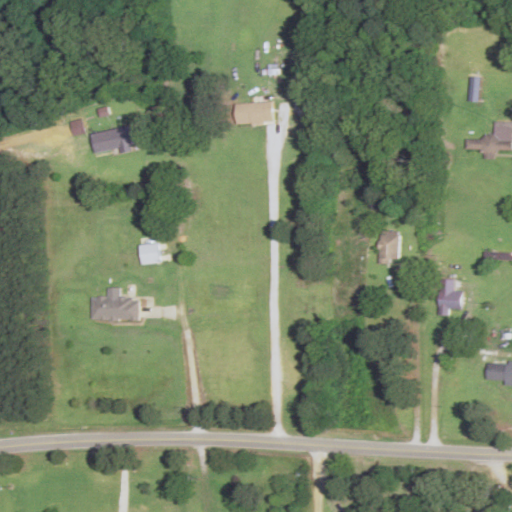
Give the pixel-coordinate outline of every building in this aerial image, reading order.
[(275,103),(235,104),(235,124),(275,124),(275,103)] [(511,157),(511,122),(496,122),(495,138),(468,138),(468,151),(486,151),(486,156),(511,157)] [(94,135),(98,154),(144,144),(140,125),(94,135)] [(401,232),(382,232),(381,264),(401,264),(401,232)] [(451,309),(465,310),(465,292),(456,292),(457,280),(442,280),(441,316),(451,316),(451,309)] [(93,321),(141,322),(141,298),(93,297),(93,321)] [(511,385),(511,362),(490,363),(490,385),(511,385)]
